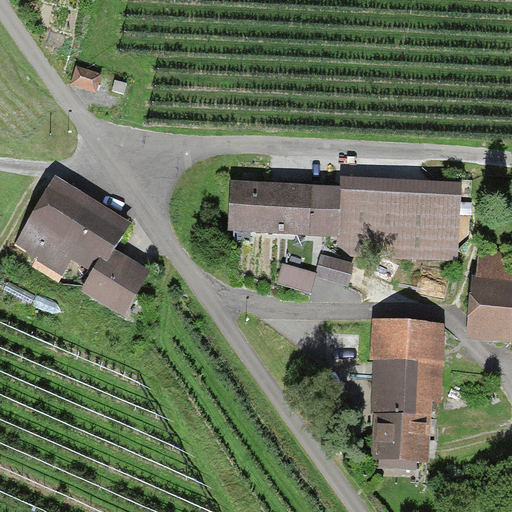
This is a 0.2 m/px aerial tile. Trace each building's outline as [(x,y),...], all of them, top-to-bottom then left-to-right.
[(104,76),(77,67),(71,84),(99,93),(104,76)] [(128,85),(114,81),(111,92),(125,97),(128,85)] [(122,318),(150,272),(117,252),(133,225),(56,177),(12,249),(64,281),(74,264),(90,273),(78,292),(122,318)] [(341,181),(340,190),(338,237),(337,255),(458,261),(461,187),(341,181)] [(282,187),(232,184),(230,232),(338,237),(340,190),(282,187)] [(477,282),(472,281),(467,342),(511,345),(511,254),(480,251),(477,282)] [(317,274),(315,278),(349,288),(356,264),(322,254),(317,274)] [(282,265),(277,286),(311,295),(315,278),(317,274),(282,265)] [(445,328),(371,324),(370,365),(443,368),(445,328)] [(443,368),(370,365),(368,416),(375,416),(431,418),(432,404),(441,405),(443,368)] [(431,418),(375,416),(373,462),(430,464),(431,418)]
